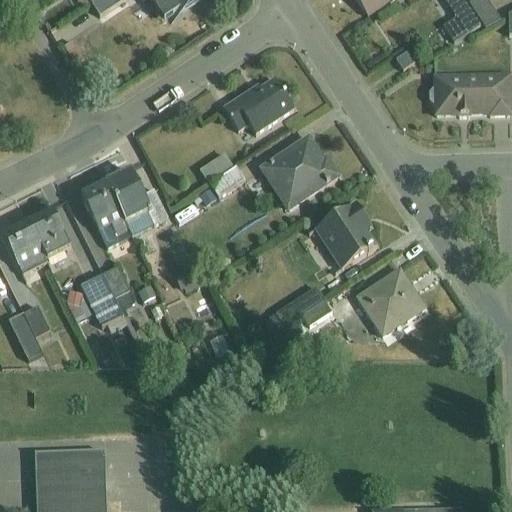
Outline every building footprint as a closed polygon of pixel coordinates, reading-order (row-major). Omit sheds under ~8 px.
[(92,7),(86,0),(75,0),(84,12),(92,7)] [(124,0),(103,0),(92,7),(100,21),(127,4),(124,0)] [(148,0),(165,24),(181,14),(184,19),(202,7),(199,3),(203,0),(148,0)] [(353,0),(368,21),(399,0),(353,0)] [(462,0),(459,0),(451,6),(470,37),(482,30),(462,0)] [(486,0),(480,0),(469,7),(486,33),(502,24),(486,0)] [(407,57),(396,64),(403,75),(415,68),(407,57)] [(435,92),(430,98),(430,105),(435,110),(436,120),(459,120),(459,122),(470,122),(470,120),(490,119),(490,121),(511,120),(511,80),(435,82),(435,92)] [(253,94),(223,113),(239,137),(248,130),(256,140),(295,114),(286,101),(286,100),(284,97),(283,97),(275,84),(255,97),(253,94)] [(261,175),(253,180),(262,195),(270,190),(288,218),(343,182),(328,160),(325,162),(310,139),(259,173),(261,175)] [(210,189),(235,172),(224,157),(200,174),(210,189)] [(235,172),(210,189),(219,202),(246,185),(237,171),(235,172)] [(106,186),(133,240),(169,223),(155,195),(144,200),(132,173),(106,186)] [(133,240),(106,186),(105,187),(106,188),(81,200),(104,248),(108,253),(133,240)] [(356,206),(315,235),(341,276),(379,251),(368,235),(373,232),(356,206)] [(28,228),(47,266),(71,253),(53,215),(28,228)] [(47,266),(28,228),(3,240),(23,280),(47,266)] [(187,269),(173,276),(181,294),(185,292),(186,295),(197,290),(187,269)] [(103,279),(124,322),(129,320),(125,312),(135,307),(130,297),(131,297),(119,271),(103,279)] [(400,275),(357,303),(382,342),(425,313),(400,275)] [(124,322),(103,279),(81,290),(102,334),(108,331),(112,338),(128,329),(124,322)] [(153,290),(138,297),(143,307),(157,300),(153,290)] [(303,320),(325,305),(316,291),(276,318),(285,332),(303,320)] [(70,295),(68,306),(78,326),(91,319),(82,301),(84,299),(70,295)] [(325,305),(303,320),(310,332),(333,317),(325,305)] [(24,318),(36,344),(51,337),(38,311),(24,318)] [(36,344),(24,318),(9,325),(29,365),(44,359),(36,344)] [(223,339),(211,345),(218,362),(230,356),(223,339)] [(107,511),(105,458),(35,460),(37,511),(107,511)]
